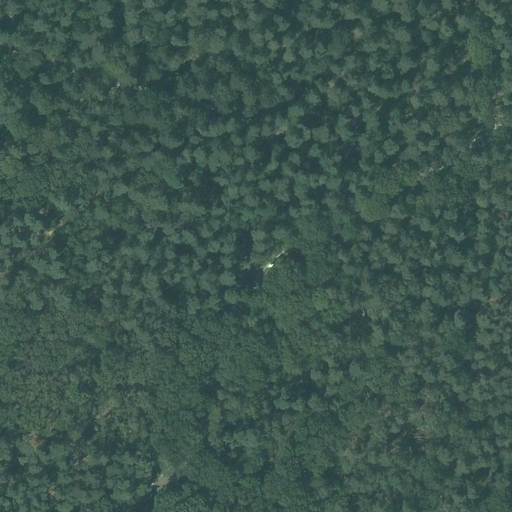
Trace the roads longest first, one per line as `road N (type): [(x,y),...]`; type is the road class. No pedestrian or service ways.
road 1 (tertiary): [(117,511),(153,489),(188,448),(244,303),(271,266),(511,124)]
road 2 (track): [(0,46),(38,63),(259,119)]
road 3 (track): [(479,0),(499,65),(496,133)]
road 4 (track): [(295,0),(259,119)]
